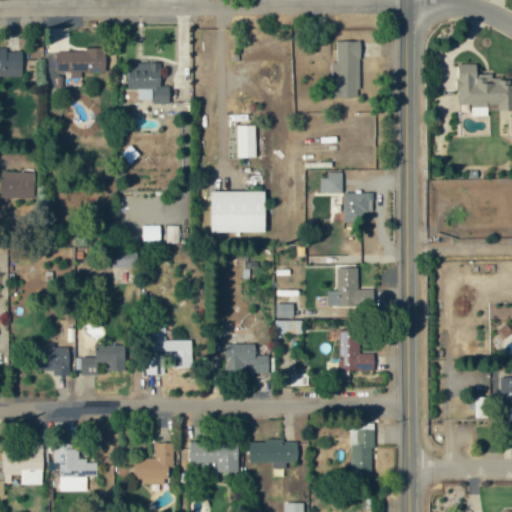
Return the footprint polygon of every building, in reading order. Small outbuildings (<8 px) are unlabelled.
[(359,40),(336,41),(337,62),(330,62),(331,98),(360,98),(359,40)] [(8,47),(0,47),(0,76),(23,76),(22,51),(8,52),(8,47)] [(106,72),(106,48),(85,48),(85,52),(46,52),(46,85),(59,85),(59,75),(81,75),(81,72),(106,72)] [(170,104),(170,86),(161,86),(162,63),(128,63),(128,89),(137,89),(137,99),(152,100),(152,103),(170,104)] [(458,105),(471,105),(471,115),(488,115),(488,104),(498,104),(498,110),(511,109),(511,80),(491,80),(491,72),(479,72),(479,64),(457,64),(458,105)] [(255,125),(236,125),(237,158),(256,157),(255,125)] [(0,193),(0,197),(32,198),(33,172),(0,171),(0,193)] [(342,193),(341,173),(320,173),(320,193),(342,193)] [(209,191),(210,232),(265,231),(265,190),(209,191)] [(373,193),(343,192),(343,221),(362,221),(362,211),(372,211),(373,193)] [(137,249),(114,250),(114,267),(137,267),(137,249)] [(327,307),(373,306),(373,287),(358,287),(357,268),(336,268),(337,291),(327,291),(327,307)] [(293,303),(275,304),(276,317),(293,317),(293,303)] [(277,332),(301,333),(302,321),(277,320),(277,332)] [(357,371),(359,330),(339,329),(338,370),(357,371)] [(163,340),(163,360),(175,360),(174,367),(191,368),(191,340),(163,340)] [(255,355),(256,344),(225,344),(224,371),(268,372),(268,355),(255,355)] [(28,369),(53,369),(53,375),(69,375),(69,347),(54,347),(54,345),(28,346),(28,369)] [(125,345),(95,345),(95,357),(81,357),(81,374),(95,374),(95,362),(108,363),(108,371),(124,371),(125,345)] [(307,373),(289,373),(289,386),(307,385),(307,373)] [(511,376),(503,377),(503,424),(511,424),(511,376)] [(373,425),(349,425),(349,474),(373,474),(373,425)] [(248,441),(248,464),(272,463),(272,468),(286,468),(286,463),(297,462),(297,440),(248,441)] [(189,470),(237,472),(238,442),(189,441),(189,470)] [(171,443),(154,442),(154,458),(133,458),(133,481),(170,482),(171,443)] [(42,447),(2,447),(1,474),(20,475),(20,484),(42,484),(42,447)] [(59,491),(86,491),(86,476),(96,476),(96,461),(78,461),(78,448),(53,448),(53,459),(59,459),(59,491)] [(302,511),(303,503),(284,502),(284,511),(302,511)]
